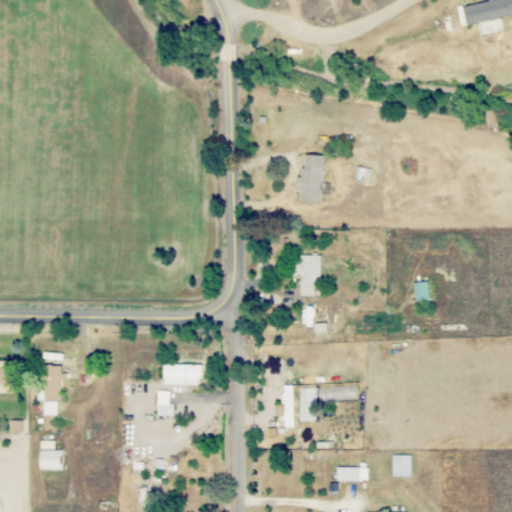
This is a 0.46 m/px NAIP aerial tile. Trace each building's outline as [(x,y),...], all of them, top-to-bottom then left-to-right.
[(511,0),(492,0),(466,5),(469,24),(511,16),(511,0)] [(325,156),(303,154),(302,191),(302,201),(323,202),(325,156)] [(300,295),(315,296),(315,277),(321,277),(321,256),(301,255),(300,295)] [(413,284),(416,302),(431,299),(428,281),(413,284)] [(301,324),(315,325),(315,307),(302,307),(301,324)] [(0,383),(12,383),(12,361),(0,361),(0,383)] [(47,401),(64,400),(63,365),(46,366),(47,401)] [(200,386),(201,365),(164,365),(164,385),(200,386)] [(312,388),(298,389),(299,421),(313,420),(312,388)] [(172,392),(156,392),(157,416),(172,416),(172,392)] [(45,415),(58,415),(58,402),(44,402),(45,415)] [(63,451),(41,451),(42,470),(64,470),(63,451)] [(336,481),(369,481),(369,468),(336,468),(336,481)]
